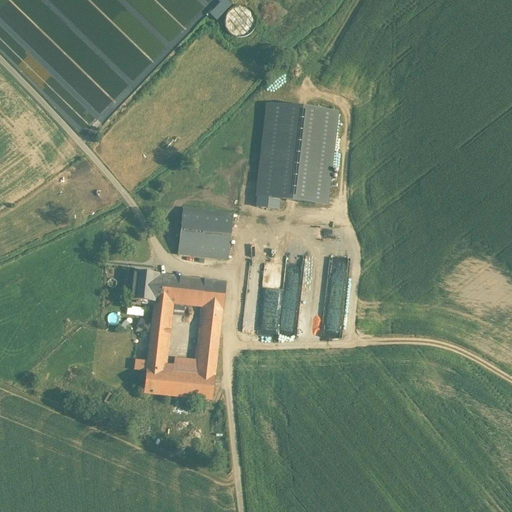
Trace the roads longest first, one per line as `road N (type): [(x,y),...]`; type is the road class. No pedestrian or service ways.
road 1 (track): [(249,511),(230,353),(237,272),(167,258),(132,204),(0,61)]
road 2 (track): [(237,272),(245,237),(335,222),(348,109),(306,91),(360,0)]
road 3 (track): [(230,353),(404,342),(511,379)]
